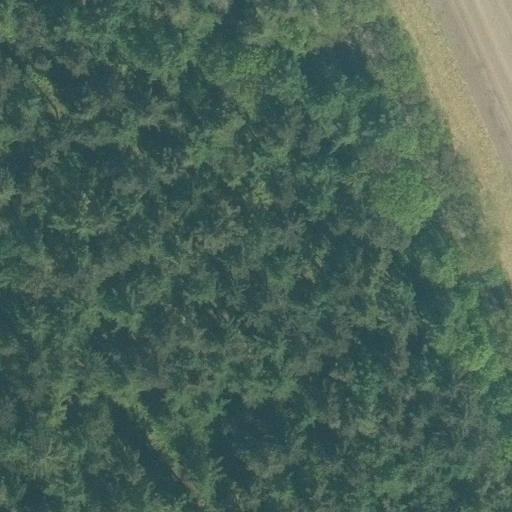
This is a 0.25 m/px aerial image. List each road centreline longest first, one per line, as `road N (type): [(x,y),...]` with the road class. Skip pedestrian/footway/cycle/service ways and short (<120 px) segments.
road 1 (track): [(511,367),(363,35)]
road 2 (track): [(225,0),(363,35)]
